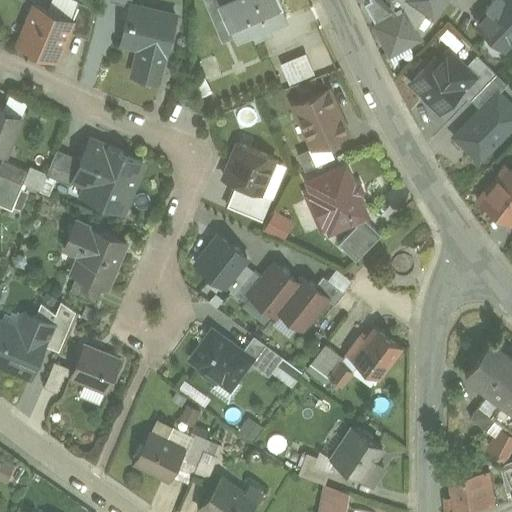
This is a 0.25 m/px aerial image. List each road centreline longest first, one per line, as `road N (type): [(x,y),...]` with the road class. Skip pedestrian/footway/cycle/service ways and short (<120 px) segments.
road 1 (residential): [(0,66),(201,154),(162,259),(153,310)]
road 2 (tertiary): [(472,252),(392,114),(341,0)]
road 3 (residential): [(472,252),(441,292),(429,329),(431,511)]
road 4 (unclassified): [(125,511),(0,415)]
